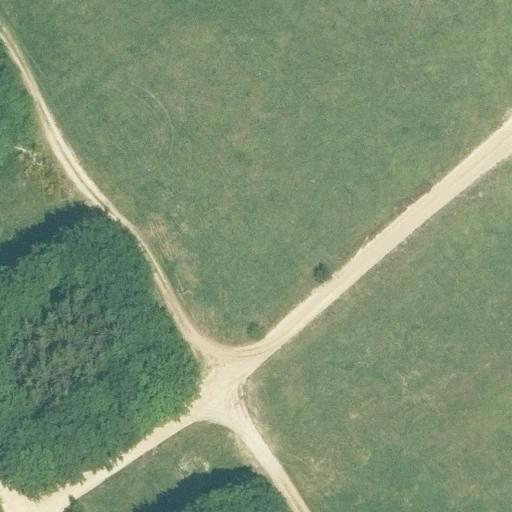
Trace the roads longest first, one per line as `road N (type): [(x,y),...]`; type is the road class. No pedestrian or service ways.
road 1 (track): [(42,511),(218,389),(511,138)]
road 2 (track): [(230,379),(181,325),(141,250),(74,174),(0,35)]
road 3 (track): [(218,389),(299,511)]
